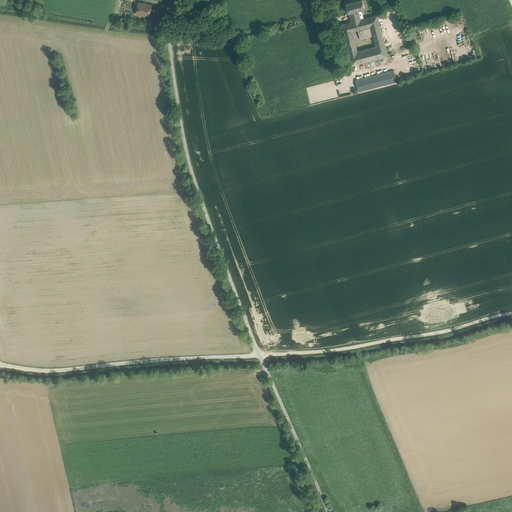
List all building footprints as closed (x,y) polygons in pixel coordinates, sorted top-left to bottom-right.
[(361,0),(358,0),(345,3),(348,13),(361,10),(364,9),(361,0)] [(151,6),(138,2),(136,12),(140,13),(139,15),(144,16),(145,15),(149,16),(151,6)] [(363,19),(361,10),(349,13),(351,22),(340,25),(344,37),(353,34),(352,31),(357,30),(360,39),(373,36),(374,43),(383,40),(377,15),(363,19)] [(354,37),(345,40),(348,54),(357,51),(354,37)] [(357,51),(348,54),(351,66),(388,56),(384,44),(375,46),(357,51)] [(388,56),(351,66),(353,71),(389,61),(388,56)] [(394,70),(355,80),(358,92),(397,82),(394,70)]
